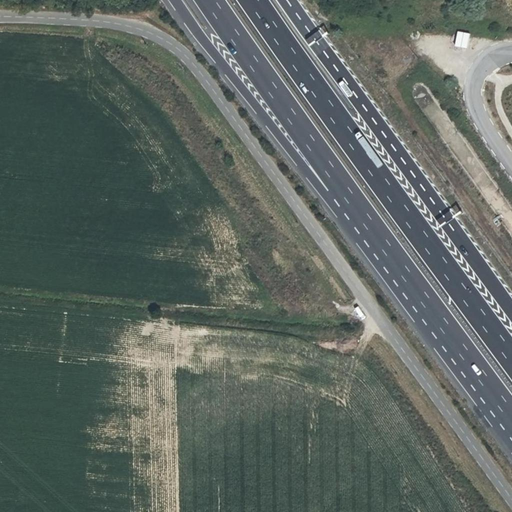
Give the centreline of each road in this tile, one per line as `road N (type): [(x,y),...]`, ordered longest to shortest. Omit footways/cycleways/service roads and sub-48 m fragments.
road 1 (unclassified): [(511,498),(186,57),(133,27),(0,15)]
road 2 (motorway): [(511,358),(253,0)]
road 3 (motorway): [(511,309),(289,5)]
road 4 (motorway): [(349,199),(511,417)]
road 5 (motorway): [(175,0),(301,165),(349,199)]
road 6 (motorway): [(209,0),(349,199)]
road 7 (unclassified): [(511,162),(474,98),(488,62),(511,52)]
